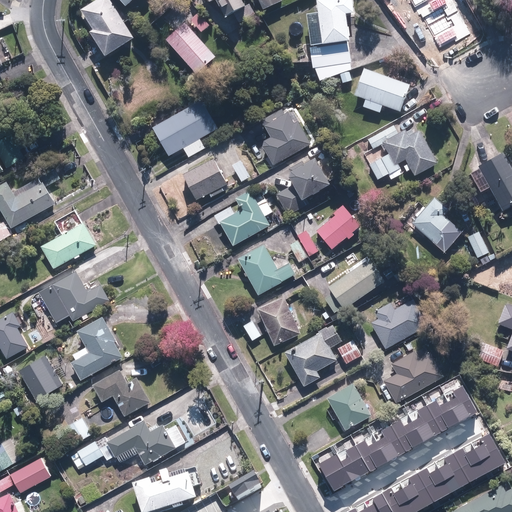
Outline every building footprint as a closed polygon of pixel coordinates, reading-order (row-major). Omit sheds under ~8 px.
[(85,35),(100,60),(131,42),(106,0),(98,0),(77,13),(89,33),(85,35)] [(113,0),(123,10),(134,0),(138,0),(139,0),(113,0)] [(238,0),(202,0),(205,6),(212,3),(221,21),(244,9),(238,0)] [(279,0),(254,0),(260,12),(281,3),(279,0)] [(351,16),(348,0),(328,0),(313,2),(314,15),(302,16),(307,49),(346,44),(342,17),(351,16)] [(398,0),(403,10),(424,0),(398,0)] [(478,0),(463,0),(476,21),(487,14),(478,0)] [(198,14),(188,22),(199,35),(209,27),(198,14)] [(183,24),(162,42),(192,78),(213,60),(183,24)] [(307,50),(309,70),(350,65),(347,45),(307,50)] [(360,71),(351,98),(398,114),(407,87),(360,71)] [(350,82),(348,72),(332,76),(334,86),(350,82)] [(31,82),(17,91),(24,100),(38,91),(31,82)] [(199,102),(149,130),(166,160),(182,151),(186,159),(204,149),(199,141),(215,131),(199,102)] [(259,145),(271,167),(308,146),(289,112),(283,116),(280,111),(256,124),(266,141),(259,145)] [(413,178),(436,165),(415,128),(404,134),(403,131),(397,135),(392,126),(366,141),(377,161),(367,167),(376,183),(387,177),(390,182),(409,171),(413,178)] [(0,172),(28,158),(15,134),(0,141),(0,172)] [(511,180),(498,155),(472,169),(498,214),(511,206),(511,180)] [(328,189),(310,158),(281,175),(288,187),(273,196),(286,218),(306,206),(304,203),(328,189)] [(212,160),(179,178),(194,205),(226,187),(212,160)] [(239,162),(229,167),(239,184),(248,179),(239,162)] [(13,180),(0,186),(0,200),(15,228),(61,202),(51,184),(63,178),(57,168),(18,190),(13,180)] [(213,217),(231,248),(268,227),(263,219),(271,214),(263,200),(255,205),(248,192),(231,201),(233,205),(213,217)] [(432,199),(409,226),(441,255),(459,234),(439,217),(445,210),(432,199)] [(340,208),(313,232),(330,252),(357,228),(340,208)] [(89,220),(45,244),(58,269),(102,245),(89,220)] [(7,221),(0,224),(0,245),(4,243),(2,241),(14,234),(7,221)] [(305,231),(296,236),(308,258),(317,253),(305,231)] [(478,233),(466,238),(475,258),(487,253),(478,233)] [(287,246),(296,263),(305,259),(296,241),(287,246)] [(261,246),(235,261),(256,298),(294,276),(288,265),(276,272),(261,246)] [(488,279),(500,272),(507,268),(501,257),(494,261),(481,268),(488,279)] [(322,300),(334,317),(382,283),(366,261),(326,289),(330,295),(322,300)] [(82,268),(42,290),(60,322),(73,315),(77,322),(115,300),(105,283),(94,289),(82,268)] [(511,270),(503,286),(511,290),(511,270)] [(283,299),(256,311),(271,347),(299,336),(283,299)] [(369,324),(383,350),(425,327),(411,301),(392,311),(389,305),(373,314),(376,320),(369,324)] [(503,351),(511,354),(511,308),(502,305),(494,327),(510,333),(503,351)] [(0,348),(6,359),(28,347),(17,328),(21,326),(13,311),(0,318),(0,348)] [(71,356),(84,380),(128,356),(119,341),(123,339),(109,314),(81,329),(91,346),(71,356)] [(252,321),(241,327),(250,342),(261,336),(252,321)] [(331,326),(281,355),(301,389),(319,379),(315,373),(335,361),(329,351),(341,343),(331,326)] [(352,341),(336,350),(344,365),(361,356),(352,341)] [(479,342),(472,360),(496,368),(502,351),(479,342)] [(381,381),(394,405),(443,378),(429,354),(417,360),(413,352),(389,366),(394,374),(381,381)] [(51,355),(23,369),(40,400),(67,385),(51,355)] [(124,368),(97,383),(106,399),(116,394),(128,414),(154,400),(141,376),(131,381),(124,368)] [(351,385),(325,400),(343,432),(370,417),(351,385)] [(456,397),(448,402),(459,422),(477,412),(462,386),(453,391),(456,397)] [(5,389),(0,392),(0,402),(1,404),(11,398),(5,389)] [(436,400),(426,406),(441,432),(459,422),(448,402),(439,407),(436,400)] [(420,417),(412,422),(423,441),(441,432),(426,406),(417,411),(420,417)] [(86,415),(68,425),(78,442),(95,433),(86,415)] [(99,439),(72,454),(81,469),(107,454),(110,460),(138,445),(149,463),(189,440),(178,422),(171,426),(168,420),(155,428),(149,417),(102,443),(99,439)] [(400,420),(391,426),(405,452),(423,441),(412,422),(404,426),(400,420)] [(385,437),(377,442),(387,461),(405,452),(391,426),(381,431),(385,437)] [(484,444),(476,449),(488,472),(506,463),(490,433),(481,438),(484,444)] [(364,440),(355,446),(369,471),(387,461),(377,442),(368,447),(364,440)] [(8,443),(0,447),(0,471),(18,461),(8,443)] [(349,457),(340,462),(351,481),(369,471),(355,446),(346,451),(349,457)] [(463,448),(453,453),(469,483),(488,472),(476,449),(466,454),(463,448)] [(448,464),(439,468),(453,492),(469,483),(453,453),(444,458),(448,464)] [(336,454),(319,464),(334,491),(351,481),(340,462),(336,454)] [(44,455),(0,479),(0,486),(3,491),(18,482),(23,491),(55,474),(44,455)] [(161,474),(133,481),(141,511),(153,511),(182,504),(181,500),(197,496),(194,484),(200,482),(195,464),(170,471),(169,467),(160,469),(161,474)] [(427,468),(417,474),(434,503),(453,492),(439,468),(430,474),(427,468)] [(262,487),(253,471),(229,485),(238,500),(262,487)] [(412,483),(403,489),(416,511),(434,503),(417,474),(409,478),(412,483)] [(499,486),(450,511),(511,511),(511,492),(510,489),(502,493),(499,486)] [(391,488),(382,493),(392,511),(416,511),(403,489),(394,493),(391,488)] [(0,511),(24,511),(15,490),(0,496),(0,511)] [(375,503),(367,508),(369,511),(392,511),(382,493),(373,498),(375,503)]
